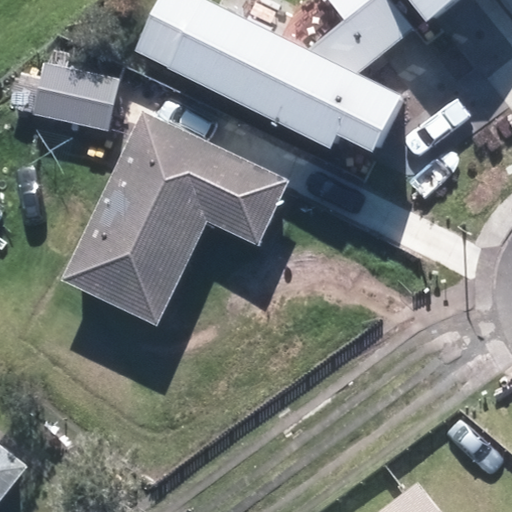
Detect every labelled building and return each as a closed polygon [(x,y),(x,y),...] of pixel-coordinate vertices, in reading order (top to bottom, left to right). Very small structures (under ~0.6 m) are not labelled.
[(309,50),(207,0),(158,0),(133,50),(331,147),(337,135),(372,152),(400,95),(357,75),(413,30),(389,0),(328,0),(345,21),(309,50)] [(454,0),(410,0),(428,21),(454,0)] [(42,118),(118,131),(127,81),(51,67),(42,118)] [(65,276),(160,321),(209,214),(261,238),(291,174),(143,106),(65,276)] [(0,497),(24,466),(0,447),(0,497)] [(383,511),(453,511),(425,478),(383,511)]
